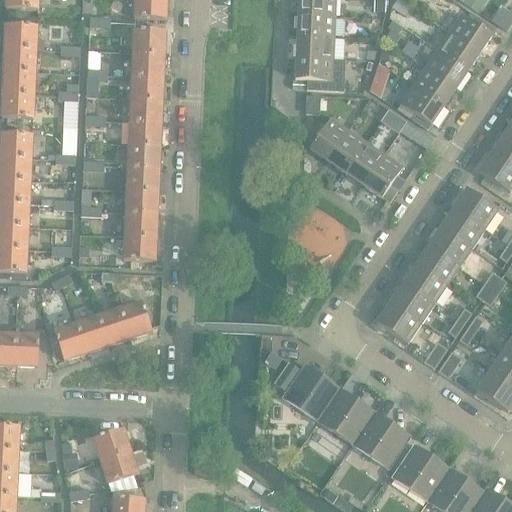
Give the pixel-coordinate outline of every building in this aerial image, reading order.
[(37,0),(5,0),(5,11),(37,12),(37,0)] [(165,0),(134,0),(133,20),(165,22),(165,0)] [(334,0),(297,0),(297,17),(334,19),(334,0)] [(477,0),(463,0),(461,3),(472,11),(479,1),(477,0)] [(374,1),(373,13),(383,13),(384,1),(374,1)] [(460,16),(448,35),(479,55),(491,37),(460,16)] [(334,19),(297,17),(296,38),(333,40),(333,37),(341,37),(344,35),(344,24),(342,21),(334,21),(334,19)] [(99,31),(99,22),(89,21),(89,31),(99,31)] [(109,31),(109,24),(109,22),(99,22),(99,31),(109,31)] [(392,24),(387,31),(390,33),(397,37),(402,30),(392,24)] [(5,27),(4,48),(35,49),(36,28),(5,27)] [(133,32),(132,53),(163,54),(164,34),(133,32)] [(479,55),(448,35),(436,52),(467,73),(479,55)] [(333,40),(296,38),(295,60),(332,62),(333,40)] [(35,49),(4,48),(3,72),(34,73),(35,49)] [(69,60),(69,50),(60,49),(60,59),(69,60)] [(78,60),(79,50),(69,50),(69,60),(78,60)] [(467,73),(436,52),(424,70),(454,91),(467,73)] [(163,54),(132,53),(131,76),(162,78),(163,54)] [(332,62),(295,60),(294,82),(331,84),(332,62)] [(454,91),(424,70),(412,88),(442,109),(454,91)] [(34,73),(3,72),(2,95),(33,96),(34,73)] [(97,84),(97,74),(87,74),(87,84),(97,84)] [(107,84),(107,75),(97,74),(97,84),(107,84)] [(162,78),(131,76),(130,99),(161,101),(162,78)] [(372,81),(368,93),(378,96),(381,87),(382,84),(372,81)] [(65,88),(65,96),(67,96),(77,97),(77,89),(65,88)] [(442,109),(412,88),(399,107),(415,117),(411,122),(426,132),(430,127),(442,109)] [(33,96),(2,95),(0,120),(32,121),(33,96)] [(67,105),(67,96),(65,96),(58,96),(58,105),(62,105),(67,105)] [(76,106),(77,97),(67,96),(67,105),(76,106)] [(305,97),(305,115),(317,116),(318,98),(305,97)] [(161,101),(130,99),(129,123),(160,125),(161,101)] [(62,105),(61,129),(75,130),(76,106),(67,105),(62,105)] [(94,130),(95,121),(85,120),(85,130),(94,130)] [(308,151),(327,164),(347,133),(329,120),(308,151)] [(104,130),(105,122),(105,121),(95,121),(94,130),(104,130)] [(511,122),(503,136),(511,141),(511,122)] [(160,125),(129,123),(128,146),(159,148),(160,125)] [(61,129),(60,160),(65,160),(74,160),(75,130),(61,129)] [(347,133),(327,164),(345,176),(365,145),(347,133)] [(0,135),(0,157),(30,159),(31,137),(0,135)] [(511,141),(503,136),(491,154),(511,168),(511,141)] [(365,145),(345,176),(362,188),(383,157),(365,145)] [(159,148),(128,146),(127,169),(158,171),(159,148)] [(511,190),(511,168),(491,154),(477,174),(509,195),(511,190)] [(30,159),(0,157),(0,181),(29,182),(30,159)] [(383,157),(362,188),(381,200),(389,205),(397,193),(390,187),(402,169),(383,157)] [(64,169),(65,160),(60,160),(55,159),(55,169),(64,169)] [(74,169),(74,160),(65,160),(64,169),(74,169)] [(93,175),(93,166),(83,166),(83,175),(93,175)] [(103,175),(103,168),(103,166),(93,166),(93,175),(103,175)] [(158,171),(127,169),(126,193),(157,194),(158,171)] [(29,182),(0,181),(0,204),(28,205),(29,182)] [(466,191),(452,211),(484,232),(497,213),(466,191)] [(157,194),(126,193),(125,215),(156,217),(157,194)] [(28,205),(0,204),(0,228),(27,229),(28,205)] [(62,215),(63,205),(54,205),(53,214),(62,215)] [(71,215),(72,206),(63,205),(62,215),(71,215)] [(91,221),(91,212),(81,211),(81,221),(91,221)] [(452,211),(439,230),(471,251),(484,232),(452,211)] [(101,222),(101,214),(101,212),(91,212),(91,221),(101,222)] [(156,217),(125,215),(124,237),(155,239),(156,217)] [(27,229),(0,228),(0,249),(26,251),(27,229)] [(439,230),(427,249),(458,270),(471,251),(439,230)] [(155,239),(124,237),(123,263),(154,264),(155,239)] [(505,265),(511,254),(511,251),(506,247),(498,260),(505,265)] [(87,249),(78,248),(78,257),(86,258),(87,249)] [(26,251),(0,249),(0,274),(25,276),(26,251)] [(427,249),(414,268),(446,289),(458,270),(427,249)] [(60,260),(60,251),(51,250),(51,260),(60,260)] [(69,261),(70,251),(60,251),(60,260),(69,261)] [(414,268),(401,287),(433,308),(446,289),(414,268)] [(491,275),(483,287),(490,292),(498,279),(491,275)] [(109,277),(98,276),(98,284),(109,285),(109,277)] [(72,285),(68,277),(59,282),(63,290),(72,285)] [(119,277),(109,277),(109,285),(119,285),(119,277)] [(498,279),(490,292),(497,296),(505,284),(498,279)] [(63,290),(59,282),(51,286),(55,294),(63,290)] [(401,287),(388,305),(420,327),(433,308),(401,287)] [(483,287),(475,299),(482,304),(490,292),(483,287)] [(15,299),(16,291),(6,290),(6,299),(15,299)] [(26,300),(26,291),(16,291),(15,299),(26,300)] [(497,296),(490,292),(482,304),(489,309),(497,296)] [(141,304),(118,312),(128,342),(151,334),(141,304)] [(420,327),(388,305),(375,325),(407,346),(420,327)] [(463,311),(455,323),(462,328),(471,316),(463,311)] [(118,312),(97,319),(107,349),(128,342),(118,312)] [(97,319),(74,326),(84,356),(107,349),(97,319)] [(475,319),(467,331),(474,336),(482,324),(475,319)] [(454,340),(462,328),(455,323),(447,335),(454,340)] [(53,333),(63,363),(84,356),(74,326),(53,333)] [(466,348),(474,336),(467,331),(458,343),(466,348)] [(0,367),(13,369),(14,337),(0,336),(0,367)] [(38,338),(14,337),(13,369),(37,370),(38,338)] [(511,338),(501,354),(511,361),(511,338)] [(446,352),(436,345),(423,365),(433,372),(446,352)] [(461,361),(450,354),(437,374),(447,381),(461,361)] [(511,361),(501,354),(488,373),(511,389),(511,361)] [(281,400),(317,424),(339,392),(303,367),(299,373),(288,365),(273,386),(285,394),(281,400)] [(511,406),(511,389),(488,373),(475,393),(507,414),(511,406)] [(374,415),(339,392),(317,424),(352,448),(374,415)] [(410,439),(374,415),(352,448),(388,472),(410,439)] [(0,427),(0,451),(17,452),(18,429),(0,427)] [(129,454),(122,431),(92,441),(100,463),(129,454)] [(55,460),(52,439),(43,440),(45,461),(55,460)] [(59,444),(60,454),(69,453),(68,443),(59,444)] [(391,479),(427,504),(449,471),(413,447),(391,479)] [(17,452),(0,451),(0,474),(16,475),(17,452)] [(137,476),(129,454),(100,463),(107,486),(135,477),(137,476)] [(473,511),(485,496),(482,494),(449,471),(427,504),(438,511),(473,511)] [(16,475),(0,474),(0,497),(15,498),(16,475)] [(135,477),(107,486),(109,494),(112,493),(139,490),(135,477)] [(250,489),(250,490),(260,497),(261,496),(265,490),(254,483),(250,489)] [(112,493),(112,500),(143,501),(144,490),(139,490),(112,493)] [(511,511),(511,508),(485,490),(482,494),(485,496),(473,511),(511,511)] [(90,500),(89,496),(88,491),(78,493),(80,502),(90,500)] [(40,501),(50,502),(51,492),(40,492),(40,501)] [(60,492),(51,492),(50,502),(59,502),(60,492)] [(80,502),(78,493),(69,495),(70,504),(80,502)] [(14,511),(15,498),(0,497),(0,511),(14,511)] [(112,500),(111,511),(143,511),(143,501),(112,500)]
